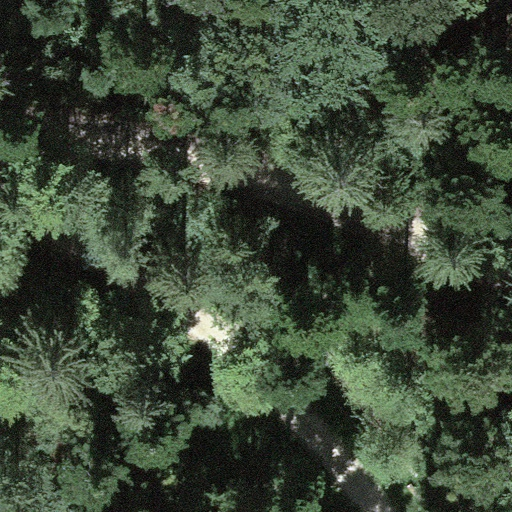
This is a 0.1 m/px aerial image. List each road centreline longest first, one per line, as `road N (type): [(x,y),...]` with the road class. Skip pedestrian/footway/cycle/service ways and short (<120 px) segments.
road 1 (track): [(0,147),(331,193),(511,264)]
road 2 (track): [(0,192),(255,360),(380,511)]
